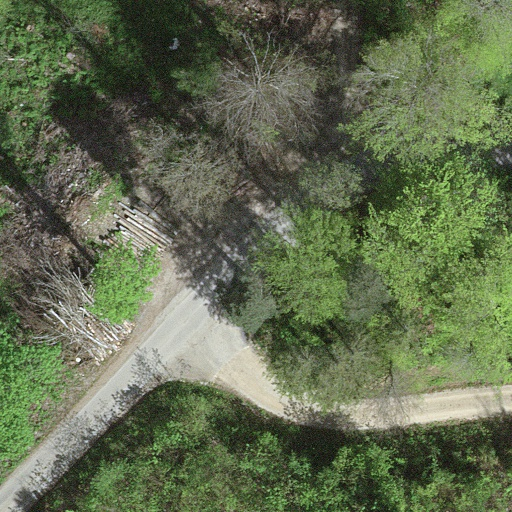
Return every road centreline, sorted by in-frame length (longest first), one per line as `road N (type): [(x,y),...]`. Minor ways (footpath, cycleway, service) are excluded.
road 1 (unclassified): [(511,148),(437,144),(321,197),(0,508)]
road 2 (track): [(180,328),(274,397),(318,411),(511,396)]
